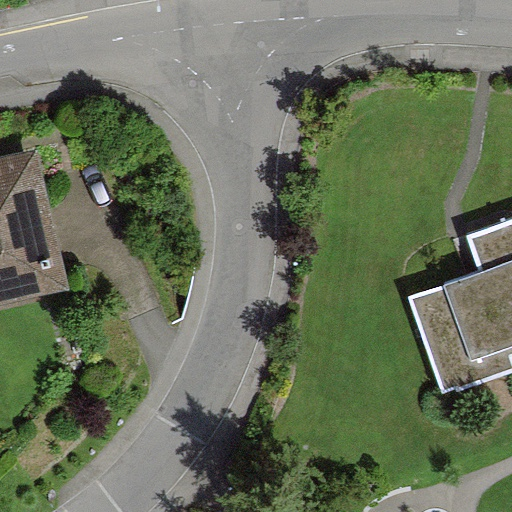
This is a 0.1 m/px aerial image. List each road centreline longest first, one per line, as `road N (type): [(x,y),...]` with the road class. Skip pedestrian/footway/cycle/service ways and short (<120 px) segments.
road 1 (residential): [(106,511),(177,433),(235,283),(240,243),(226,24)]
road 2 (residential): [(511,15),(447,10),(226,24)]
road 3 (residential): [(226,24),(0,56)]
